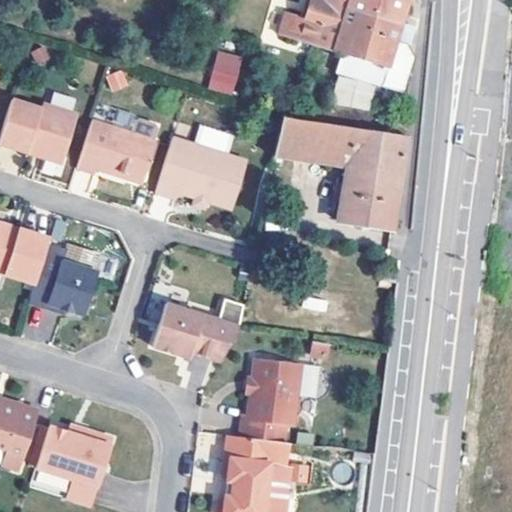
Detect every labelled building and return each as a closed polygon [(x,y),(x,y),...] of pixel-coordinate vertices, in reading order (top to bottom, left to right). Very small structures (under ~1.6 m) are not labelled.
[(408,0),(310,0),(304,20),(269,12),(264,33),(300,41),(389,68),(382,89),(405,95),(415,60),(411,52),(408,46),(396,43),(408,0)] [(216,50),(207,89),(233,95),(242,56),(216,50)] [(106,76),(112,91),(129,85),(123,69),(106,76)] [(357,100),(323,94),(321,110),(354,116),(357,100)] [(45,108),(14,99),(0,141),(30,151),(33,142),(45,146),(45,150),(49,157),(61,160),(67,157),(80,115),(45,104),(45,108)] [(260,143),(267,144),(332,155),(322,208),(377,216),(392,124),(268,104),(260,143)] [(134,121),(131,134),(154,141),(158,129),(156,125),(139,119),(134,121)] [(131,134),(95,122),(80,167),(96,172),(97,168),(120,175),(121,171),(129,174),(128,177),(140,181),(146,178),(157,142),(154,141),(131,134)] [(247,162),(174,139),(157,192),(179,200),(182,191),(196,195),(224,205),(233,207),(247,162)] [(260,143),(257,158),(263,159),(267,144),(260,143)] [(224,205),(196,195),(194,204),(221,213),(224,205)] [(33,232),(36,224),(9,215),(3,219),(0,218),(0,264),(21,270),(33,232)] [(70,301),(84,258),(78,257),(49,247),(51,238),(33,232),(21,270),(14,290),(33,296),(35,290),(50,295),(70,301)] [(53,233),(51,238),(49,247),(78,257),(83,240),(53,233)] [(224,316),(226,306),(152,285),(137,333),(163,341),(166,335),(179,339),(206,348),(224,316)] [(35,290),(33,296),(48,301),(50,295),(35,290)] [(177,346),(179,339),(166,335),(163,341),(177,346)] [(285,355),(240,350),(237,370),(235,384),(233,408),(228,408),(225,427),(269,432),(271,416),(278,417),(285,355)] [(0,398),(0,406),(22,413),(23,406),(0,398)] [(0,406),(0,450),(8,453),(5,466),(24,471),(40,410),(23,406),(22,413),(0,406)] [(78,428),(75,437),(93,442),(95,434),(78,428)] [(95,504),(114,440),(95,434),(93,442),(75,437),(55,431),(44,468),(76,478),(71,496),(95,504)] [(268,511),(273,468),(295,469),(297,445),(234,439),(231,480),(235,487),(241,487),(239,505),(234,503),(232,508),(227,511),(268,511)]
